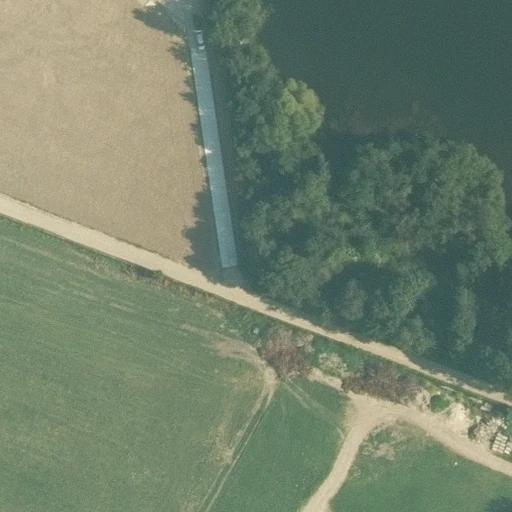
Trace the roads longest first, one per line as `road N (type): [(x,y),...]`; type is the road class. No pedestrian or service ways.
road 1 (track): [(192,0),(243,297)]
road 2 (track): [(243,297),(511,399)]
road 3 (track): [(243,297),(0,205)]
